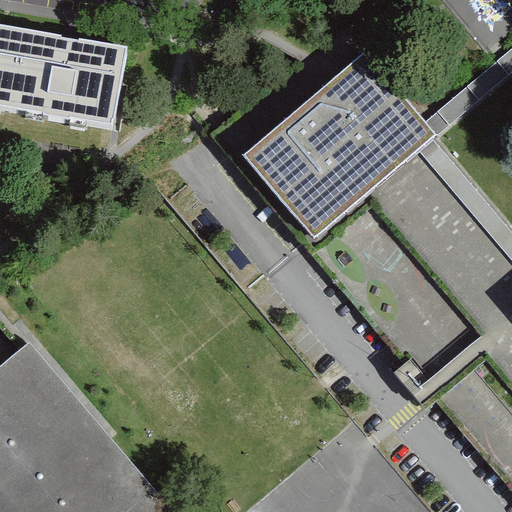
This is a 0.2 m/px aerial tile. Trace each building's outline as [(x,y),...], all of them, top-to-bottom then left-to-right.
[(0,115),(110,134),(123,57),(70,48),(0,35),(0,115)] [(312,253),(370,205),(422,160),(444,142),(372,58),(241,169),(312,253)] [(477,347),(485,340),(370,205),(312,253),(511,491),(511,387),(483,354),(477,347)] [(169,511),(32,349),(26,354),(0,375),(0,511),(169,511)] [(406,511),(348,444),(267,511),(406,511)]
